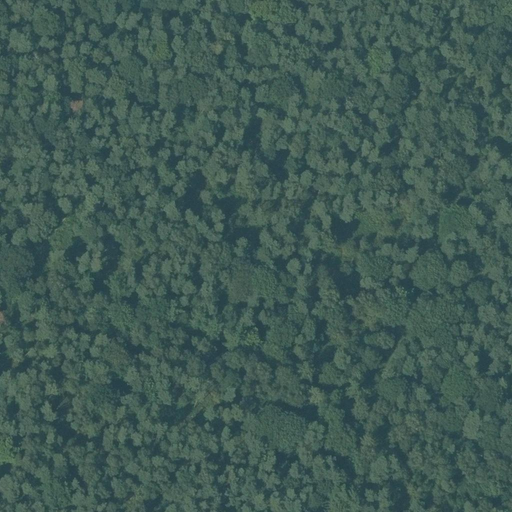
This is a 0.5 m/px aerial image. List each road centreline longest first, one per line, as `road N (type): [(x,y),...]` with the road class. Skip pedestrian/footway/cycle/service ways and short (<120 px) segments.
road 1 (track): [(369,422),(0,280)]
road 2 (track): [(511,480),(369,422)]
